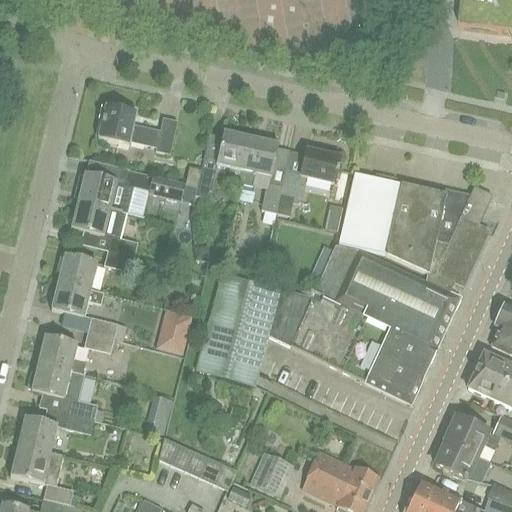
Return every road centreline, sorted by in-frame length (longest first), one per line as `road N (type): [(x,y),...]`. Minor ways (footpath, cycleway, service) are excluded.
road 1 (residential): [(428,125),(78,45)]
road 2 (residential): [(0,357),(78,45)]
road 3 (residential): [(511,238),(387,511)]
road 4 (residential): [(437,0),(428,125)]
